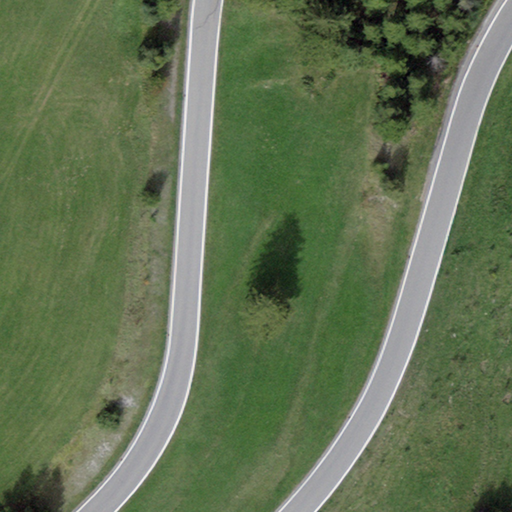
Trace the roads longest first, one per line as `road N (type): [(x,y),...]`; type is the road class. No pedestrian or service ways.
road 1 (unclassified): [(511,14),(481,71),(392,362),(367,417),(297,511)]
road 2 (unclassified): [(91,511),(154,439),(173,390),(210,0)]
